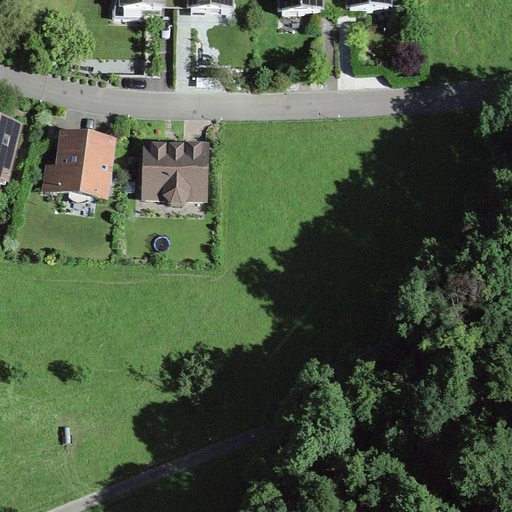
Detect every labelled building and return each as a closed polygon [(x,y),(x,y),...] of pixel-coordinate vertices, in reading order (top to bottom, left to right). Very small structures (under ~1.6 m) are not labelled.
[(162,0),(177,0),(176,0),(115,0),(116,1),(114,6),(113,10),(113,15),(113,21),(142,22),(142,12),(161,13),(162,0)] [(191,1),(191,13),(229,14),(229,0),(176,0),(177,0),(191,1)] [(281,0),(282,17),(320,15),(319,0),(281,0)] [(350,1),(350,14),(388,12),(387,0),(334,0),(335,2),(350,1)] [(0,123),(0,185),(5,187),(20,128),(0,123)] [(111,147),(64,140),(57,192),(104,199),(111,147)] [(205,196),(206,151),(146,149),(145,194),(166,195),(166,198),(172,205),(181,205),(188,199),(188,196),(205,196)]
